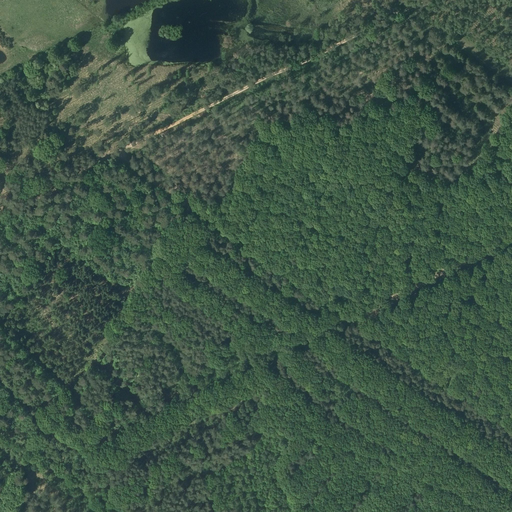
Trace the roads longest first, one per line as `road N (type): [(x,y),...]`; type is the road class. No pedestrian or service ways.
road 1 (track): [(115,155),(511,420)]
road 2 (track): [(426,0),(115,155)]
road 3 (track): [(511,233),(353,315)]
road 4 (track): [(118,511),(0,437)]
road 5 (track): [(115,155),(7,213)]
